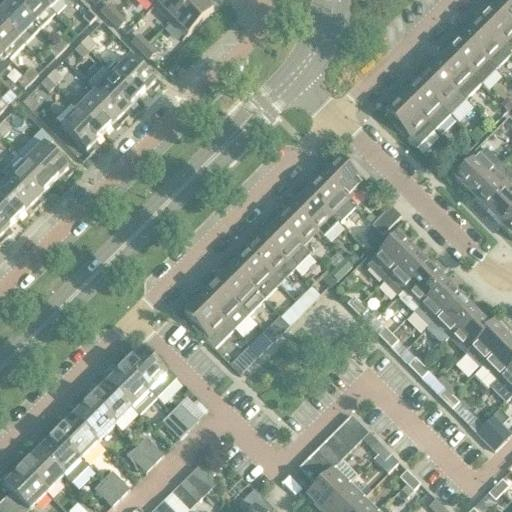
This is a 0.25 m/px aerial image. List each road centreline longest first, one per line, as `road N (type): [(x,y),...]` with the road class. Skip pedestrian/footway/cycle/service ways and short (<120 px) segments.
road 1 (residential): [(132,320),(282,465),(370,390),(473,483),(511,450)]
road 2 (tertiary): [(7,360),(295,78)]
road 3 (residential): [(255,0),(265,21),(0,289)]
road 4 (residential): [(132,320),(334,116)]
road 5 (residential): [(511,273),(484,270),(334,116)]
road 6 (residential): [(0,456),(132,320)]
road 7 (residential): [(334,116),(458,0)]
